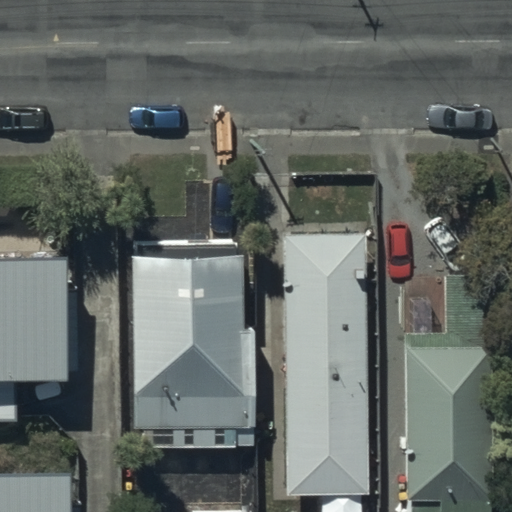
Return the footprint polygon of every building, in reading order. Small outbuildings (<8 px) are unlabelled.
[(361,228),(280,229),(283,488),(363,487),(361,228)] [(133,250),(127,250),(129,425),(227,423),(227,443),(253,443),(252,319),(238,319),(237,249),(229,249),(229,237),(133,238),(133,250)] [(56,245),(0,246),(0,414),(10,414),(9,368),(78,367),(76,282),(57,282),(56,245)] [(404,325),(400,325),(402,493),(408,493),(407,511),(484,511),(484,491),(488,491),(485,268),(439,269),(439,275),(404,276),(404,325)] [(59,462),(0,462),(0,511),(79,511),(79,498),(60,499),(59,462)] [(239,511),(239,498),(180,498),(180,511),(239,511)]
